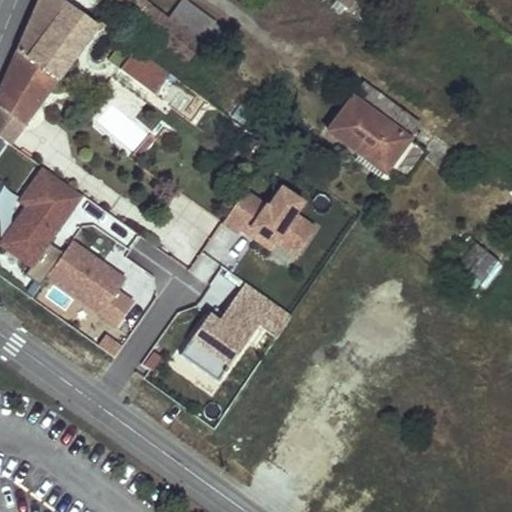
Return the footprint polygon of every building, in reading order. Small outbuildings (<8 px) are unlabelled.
[(95,26),(58,0),(40,0),(0,95),(0,129),(11,113),(23,123),(95,26)] [(98,0),(66,0),(87,15),(98,0)] [(137,0),(105,0),(106,0),(124,14),(137,0)] [(166,19),(140,0),(137,0),(124,14),(188,61),(199,44),(166,19)] [(213,23),(180,1),(166,19),(199,44),(213,23)] [(156,90),(169,72),(122,39),(109,57),(156,90)] [(420,122),(365,82),(354,97),(351,96),(327,130),(360,152),(363,148),(389,167),(409,139),(408,137),(420,122)] [(251,110),(241,103),(232,116),(243,124),(251,110)] [(389,167),(363,148),(360,152),(357,157),(383,174),(389,167)] [(22,207),(0,237),(0,245),(32,269),(85,196),(41,165),(14,202),(22,207)] [(0,208),(12,212),(17,191),(0,186),(0,208)] [(243,190),(221,224),(237,234),(240,230),(244,225),(258,234),(254,239),(270,250),(275,242),(296,256),(309,235),(289,222),(294,213),(302,201),(279,186),(266,206),(243,190)] [(294,213),(289,222),(309,235),(315,227),(294,213)] [(258,234),(244,225),(240,230),(254,239),(258,234)] [(478,285),(500,258),(476,240),(455,267),(478,285)] [(126,281),(71,242),(46,277),(116,327),(134,301),(119,290),(126,281)] [(194,276),(211,284),(220,264),(204,256),(194,276)] [(210,311),(190,340),(230,367),(259,327),(279,338),(291,315),(245,282),(222,319),(210,311)]
